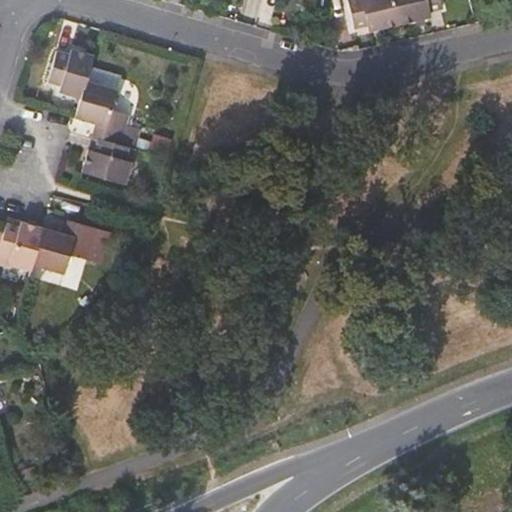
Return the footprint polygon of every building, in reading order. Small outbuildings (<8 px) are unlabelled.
[(367,28),(398,20),(393,0),(345,0),(352,24),(365,21),(367,28)] [(440,0),(393,0),(398,20),(429,13),(428,6),(441,2),(440,0)] [(59,90),(79,96),(84,81),(88,67),(91,53),(71,47),(69,52),(54,47),(45,79),(60,83),(59,90)] [(120,76),(88,67),(84,81),(115,91),(120,76)] [(95,123),(91,136),(96,137),(135,149),(136,147),(139,138),(141,129),(125,125),(128,115),(111,110),(115,91),(84,81),(79,96),(73,116),(95,123)] [(126,179),(135,149),(96,137),(94,147),(88,146),(82,168),(126,179)] [(151,141),(139,138),(136,147),(149,150),(151,141)] [(8,217),(0,244),(0,255),(9,258),(7,266),(28,271),(30,264),(40,229),(41,227),(8,217)] [(62,234),(40,229),(30,264),(62,273),(67,257),(101,266),(111,235),(66,222),(62,234)] [(0,263),(7,266),(9,258),(0,255),(0,263)] [(69,259),(63,284),(78,288),(84,263),(69,259)]
